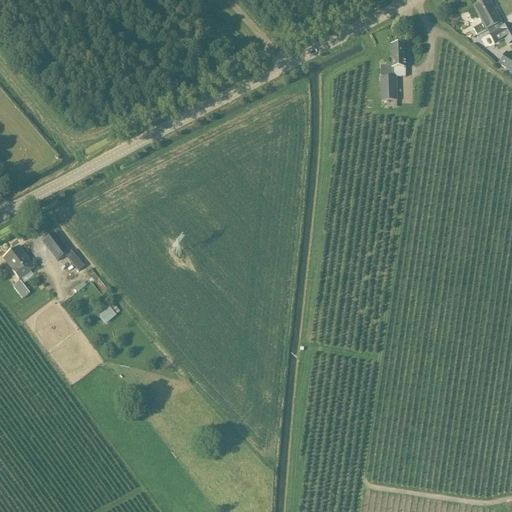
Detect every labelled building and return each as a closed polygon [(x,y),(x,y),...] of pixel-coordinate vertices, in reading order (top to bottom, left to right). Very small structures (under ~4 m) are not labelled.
[(501,30),(503,29),(501,23),(488,0),(473,8),(481,22),(475,25),(480,35),(487,31),(495,45),(505,39),(508,45),(511,42),(511,31),(509,27),(501,31),(501,30)] [(472,42),(479,47),(485,39),(478,34),(472,42)] [(405,47),(391,47),(392,70),(392,79),(381,79),(381,103),(397,102),(396,78),(405,78),(405,70),(405,47)] [(511,57),(506,53),(498,66),(511,74),(511,57)] [(78,272),(85,267),(76,255),(72,251),(70,253),(55,234),(43,244),(57,263),(65,257),(68,261),(78,272)] [(19,248),(4,260),(14,273),(13,274),(19,281),(35,269),(19,248)] [(78,293),(87,286),(84,283),(75,290),(78,293)] [(22,302),(29,298),(20,286),(13,291),(22,302)] [(111,309),(110,308),(100,317),(106,325),(117,317),(116,316),(120,312),(115,306),(111,309)]
